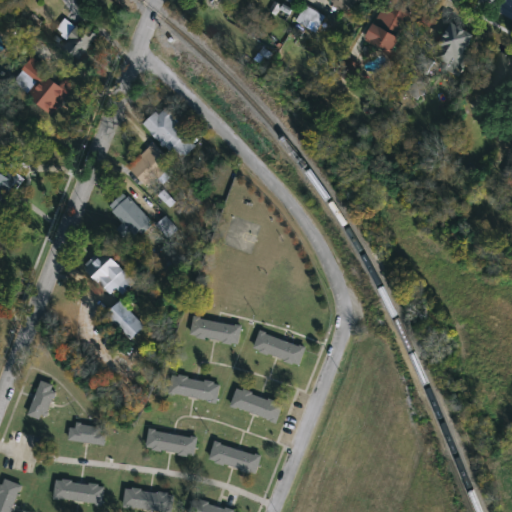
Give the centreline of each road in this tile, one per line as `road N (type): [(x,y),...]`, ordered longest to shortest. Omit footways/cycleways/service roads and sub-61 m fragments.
road 1 (residential): [(0,401),(156,0)]
road 2 (residential): [(138,54),(282,193),(324,250),(345,322)]
road 3 (residential): [(271,511),(345,322)]
